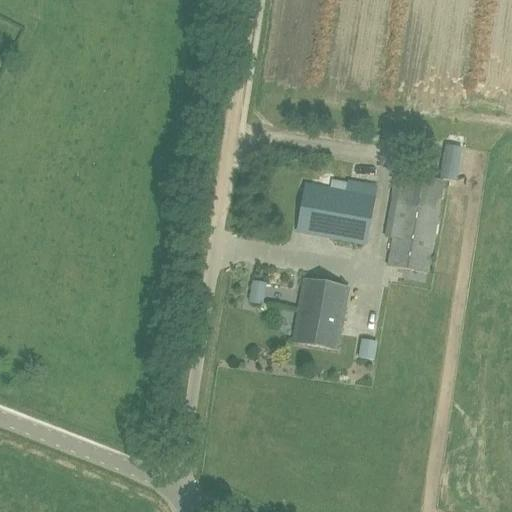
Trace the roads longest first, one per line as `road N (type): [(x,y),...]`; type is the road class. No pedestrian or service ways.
road 1 (unclassified): [(184,497),(214,229)]
road 2 (track): [(250,0),(214,229)]
road 3 (unclassified): [(184,497),(0,419)]
